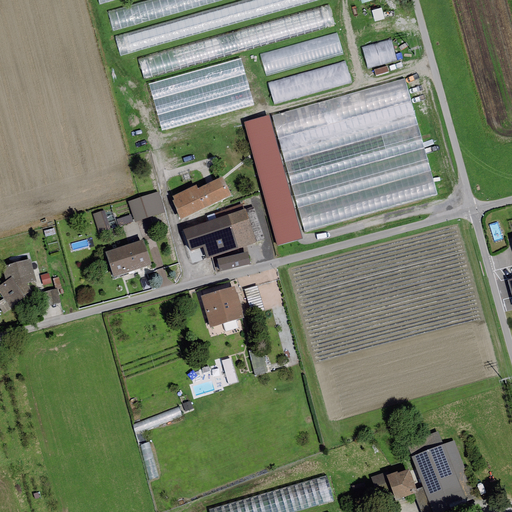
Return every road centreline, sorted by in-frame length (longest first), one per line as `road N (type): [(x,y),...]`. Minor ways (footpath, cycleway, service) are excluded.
road 1 (unclassified): [(473,210),(0,338)]
road 2 (unclassified): [(511,353),(473,210)]
